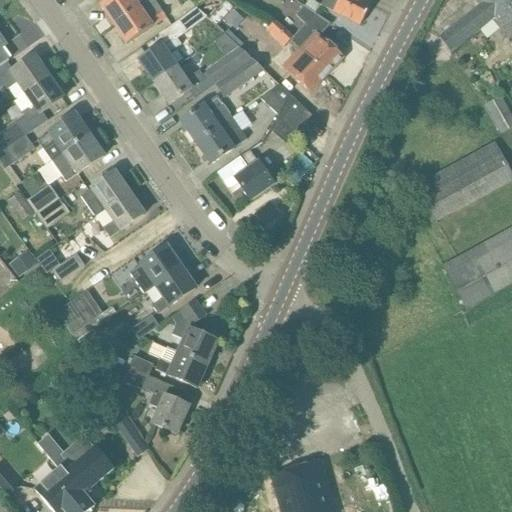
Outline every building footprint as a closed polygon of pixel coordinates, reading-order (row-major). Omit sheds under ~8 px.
[(110,0),(100,7),(114,26),(140,8),(134,0),(110,0)] [(151,0),(140,8),(114,26),(127,45),(166,19),(161,11),(153,0),(151,0)] [(324,0),(321,7),(343,17),(360,27),(372,5),(362,0),(324,0)] [(511,0),(477,0),(481,5),(440,38),(452,54),(480,33),(478,30),(492,20),(507,40),(511,36),(511,0)] [(234,10),(226,3),(211,20),(218,27),(234,10)] [(305,25),(294,38),(290,42),(291,42),(301,52),(305,56),(304,57),(326,78),(344,59),(320,37),(331,26),(304,7),(295,16),(305,25)] [(207,19),(198,10),(179,23),(186,34),(207,19)] [(290,42),(272,26),(266,32),(285,49),(291,42),(290,42)] [(139,62),(153,83),(176,68),(167,55),(181,46),(175,37),(139,62)] [(220,64),(207,73),(216,86),(253,61),(240,50),(220,64)] [(19,83),(26,93),(49,78),(34,57),(1,80),(7,90),(19,83)] [(311,94),(326,78),(304,57),(296,67),(289,61),(283,68),(311,94)] [(190,58),(176,68),(153,83),(169,106),(205,81),(199,72),(190,58)] [(225,98),(250,81),(264,72),(253,61),(216,86),(225,98)] [(64,99),(49,78),(26,93),(33,104),(22,112),(30,122),(64,99)] [(279,117),(291,97),(279,87),(260,100),(279,117)] [(181,122),(196,144),(231,119),(217,97),(181,122)] [(312,117),(291,97),(279,117),(277,119),(295,135),(312,117)] [(511,115),(502,97),(483,107),(500,137),(511,129),(511,115)] [(37,141),(52,162),(90,137),(75,115),(37,141)] [(247,141),(231,119),(196,144),(211,166),(228,154),(247,141)] [(0,155),(26,137),(17,124),(0,135),(0,155)] [(36,150),(26,137),(0,155),(0,164),(5,171),(36,150)] [(104,157),(90,137),(52,162),(66,183),(104,157)] [(511,173),(495,143),(416,187),(437,224),(511,183),(511,173)] [(232,195),(241,188),(250,202),(274,185),(250,151),(240,159),(218,174),(232,195)] [(82,197),(96,218),(130,194),(115,173),(82,197)] [(38,217),(60,201),(50,186),(28,202),(38,217)] [(20,194),(10,201),(23,221),(34,214),(20,194)] [(130,194),(96,218),(111,239),(144,215),(130,194)] [(70,215),(60,201),(38,217),(48,231),(70,215)] [(511,230),(444,268),(467,309),(511,284),(511,230)] [(130,273),(144,294),(181,268),(167,248),(130,273)] [(37,265),(27,252),(10,265),(21,278),(37,265)] [(77,255),(54,271),(62,283),(85,267),(77,255)] [(181,268),(144,294),(145,296),(156,288),(164,299),(153,307),(159,315),(196,290),(181,268)] [(87,292),(57,313),(73,336),(77,341),(100,326),(96,320),(103,315),(87,292)] [(185,342),(179,354),(207,366),(218,343),(190,330),(192,327),(206,318),(195,303),(172,319),(177,326),(172,336),(185,342)] [(131,331),(139,342),(160,327),(152,316),(131,331)] [(197,389),(207,366),(179,354),(166,348),(161,361),(156,371),(197,389)] [(90,359),(98,370),(112,360),(104,349),(90,359)] [(121,365),(129,369),(149,378),(154,367),(134,358),(133,361),(128,359),(121,365)] [(149,378),(129,369),(124,383),(143,391),(149,378)] [(153,425),(177,435),(189,408),(155,393),(150,406),(159,410),(153,425)] [(137,435),(123,416),(114,423),(127,442),(137,435)] [(66,481),(60,486),(71,499),(77,494),(85,504),(89,501),(88,501),(95,496),(91,490),(114,470),(95,448),(72,468),(58,451),(52,455),(49,458),(59,470),(57,471),(66,481)] [(0,466),(0,485),(10,497),(19,488),(0,466)] [(333,511),(320,466),(274,479),(282,511),(333,511)] [(66,481),(57,471),(35,489),(53,511),(92,511),(91,511),(95,508),(89,501),(85,504),(77,494),(71,499),(60,486),(66,481)]
